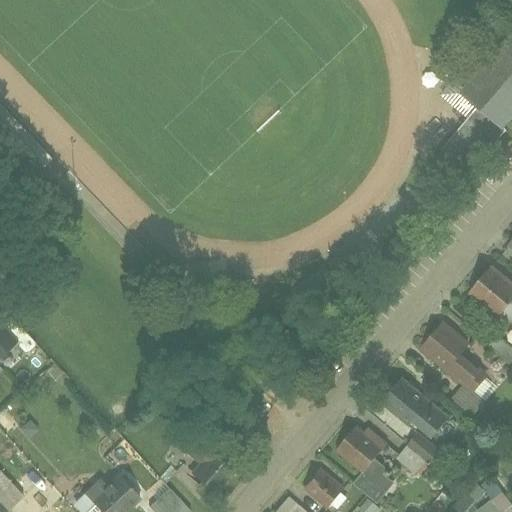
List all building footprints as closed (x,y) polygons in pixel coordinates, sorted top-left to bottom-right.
[(511,46),(500,36),(453,93),(498,130),(511,112),(511,46)] [(511,299),(511,290),(490,274),(471,299),(497,319),(511,299)] [(0,326),(0,357),(15,344),(0,326)] [(491,368),(446,331),(425,356),(470,394),(491,368)] [(454,418),(401,378),(382,404),(435,443),(454,418)] [(0,433),(3,436),(13,424),(0,413),(0,433)] [(339,451),(365,472),(382,451),(356,430),(339,451)] [(211,456),(190,478),(208,494),(228,472),(211,456)] [(301,493),(327,511),(330,511),(346,491),(317,471),(301,493)] [(0,511),(9,511),(25,498),(0,472),(0,511)] [(101,482),(83,501),(94,511),(135,511),(142,506),(117,482),(110,490),(101,482)] [(190,511),(172,493),(152,511),(190,511)] [(305,511),(284,496),(272,511),(305,511)]
